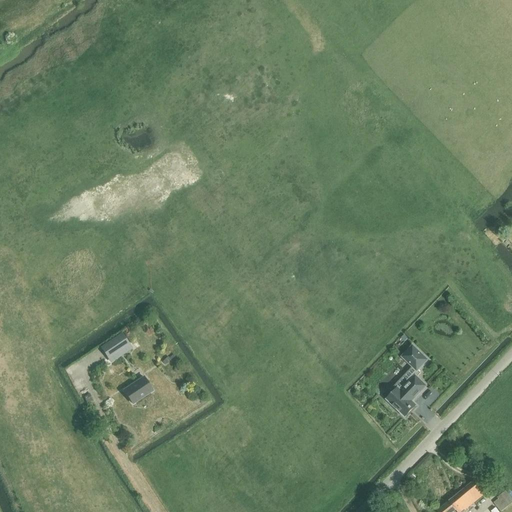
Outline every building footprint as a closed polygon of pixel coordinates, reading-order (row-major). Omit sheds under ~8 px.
[(101,348),(108,358),(128,345),(122,335),(101,348)] [(411,401),(414,398),(425,386),(416,378),(420,374),(417,371),(427,360),(417,351),(413,347),(412,346),(412,347),(411,348),(402,357),(412,367),(412,368),(386,395),(388,398),(386,400),(405,417),(416,406),(411,401)] [(123,391),(132,404),(152,391),(143,378),(123,391)] [(89,395),(83,398),(86,404),(92,402),(89,395)] [(453,511),(455,510),(456,511),(462,511),(483,495),(473,482),(437,511),(453,511)] [(500,511),(511,503),(511,499),(505,491),(497,498),(498,499),(493,503),(500,511)]
